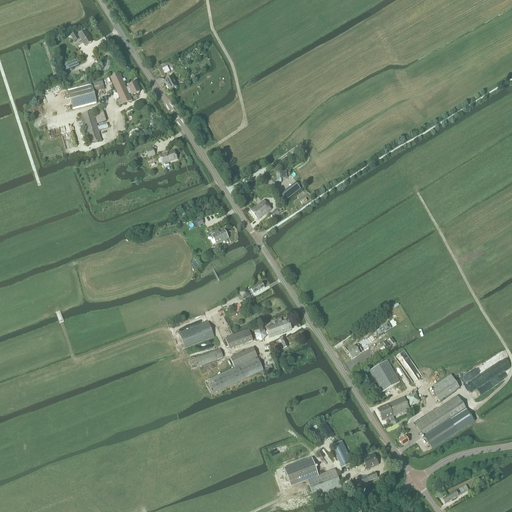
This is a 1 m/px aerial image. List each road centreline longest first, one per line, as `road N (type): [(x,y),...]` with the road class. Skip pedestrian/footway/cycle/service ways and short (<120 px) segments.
road 1 (tertiary): [(416,481),(99,0)]
road 2 (track): [(77,196),(39,184),(0,63)]
road 3 (track): [(89,225),(135,217),(217,181)]
